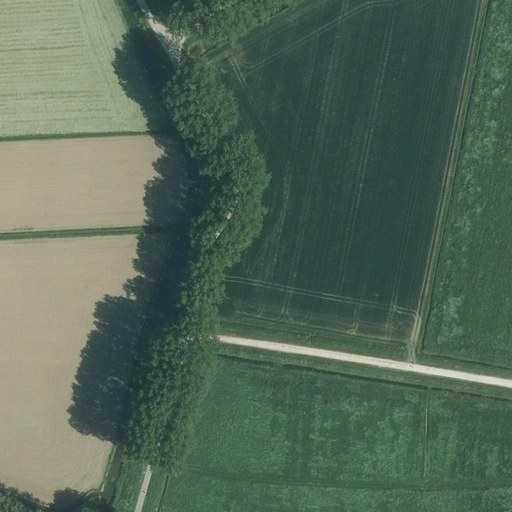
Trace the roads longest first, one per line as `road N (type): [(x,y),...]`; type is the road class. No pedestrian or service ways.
road 1 (unclassified): [(137,511),(178,368),(193,278),(230,212),(235,184),(176,61)]
road 2 (track): [(511,383),(185,334)]
